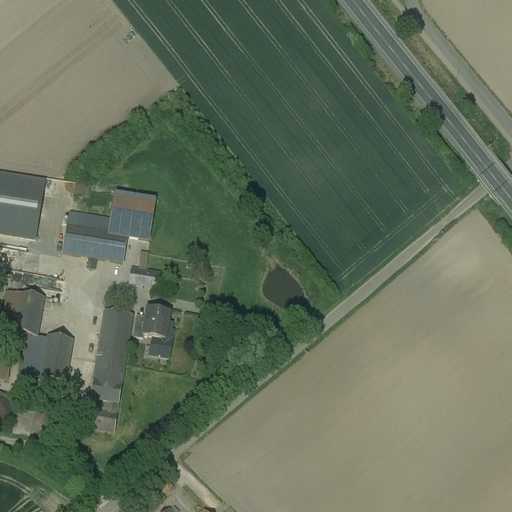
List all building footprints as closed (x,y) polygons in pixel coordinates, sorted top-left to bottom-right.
[(0,175),(0,236),(35,242),(45,183),(0,175)] [(155,203),(115,196),(111,221),(108,236),(127,239),(127,240),(148,243),(155,203)] [(111,221),(71,215),(68,230),(108,236),(111,221)] [(108,236),(68,230),(67,230),(63,255),(122,265),(127,240),(127,239),(108,236)] [(87,270),(96,270),(97,261),(88,261),(87,270)] [(159,275),(132,271),(129,285),(157,289),(159,275)] [(44,300),(20,295),(13,335),(29,338),(36,339),(44,300)] [(169,314),(147,310),(146,319),(143,331),(142,337),(144,338),(152,339),(162,341),(164,331),(165,325),(167,325),(169,314)] [(104,313),(93,382),(94,382),(86,429),(114,433),(126,353),(127,353),(133,317),(105,313),(104,313)] [(143,331),(146,319),(136,317),(132,339),(143,341),(144,338),(142,337),(143,331)] [(173,332),(164,331),(162,341),(152,339),(149,357),(170,360),(173,332)] [(36,339),(29,338),(22,377),(40,380),(47,341),(36,339)] [(72,342),(47,338),(47,341),(40,380),(65,384),(72,342)] [(2,396),(0,395),(0,428),(6,426),(10,421),(12,415),(12,411),(11,405),(7,400),(2,396)] [(35,414),(24,412),(20,436),(30,438),(35,414)] [(164,482),(154,497),(162,503),(173,488),(164,482)]
